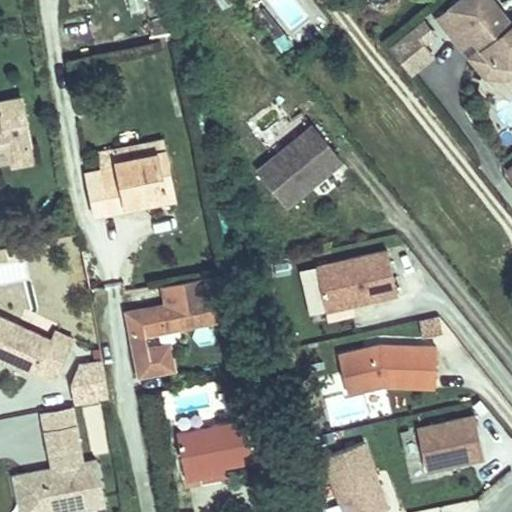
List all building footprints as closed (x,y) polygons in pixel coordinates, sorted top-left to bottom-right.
[(466,0),(452,0),(421,26),(447,56),(462,43),(470,53),(464,58),(475,70),(499,74),(511,63),(511,33),(504,24),(494,33),(466,0)] [(410,35),(398,46),(409,58),(421,48),(410,35)] [(398,46),(379,62),(399,86),(418,70),(409,58),(398,46)] [(475,70),(464,58),(453,67),(462,84),(491,92),(503,80),(499,74),(475,70)] [(0,147),(7,146),(5,135),(28,130),(19,86),(0,89),(0,147)] [(98,122),(100,132),(144,126),(142,115),(98,122)] [(345,161),(311,123),(255,168),(288,209),(345,161)] [(124,179),(151,175),(144,126),(100,132),(101,139),(88,140),(88,144),(69,147),(75,187),(107,182),(106,176),(123,174),(124,179)] [(511,166),(501,174),(511,188),(511,166)] [(383,248),(311,266),(324,316),(396,298),(383,248)] [(132,282),(135,308),(195,300),(192,274),(182,275),(179,254),(139,260),(142,281),(132,282)] [(0,341),(0,386),(19,393),(22,386),(43,394),(55,359),(33,352),(0,341)] [(33,352),(55,359),(58,352),(36,344),(33,352)] [(435,392),(435,346),(339,347),(339,392),(435,392)] [(338,377),(318,382),(329,430),(389,415),(383,390),(343,399),(338,377)] [(212,396),(140,408),(150,460),(173,455),(172,451),(220,443),(212,396)] [(415,446),(401,448),(408,489),(451,481),(449,468),(482,462),(474,415),(411,426),(415,446)] [(385,511),(365,442),(320,455),(336,511),(385,511)] [(28,450),(31,466),(59,461),(56,445),(28,450)] [(31,466),(35,486),(62,481),(59,461),(31,466)] [(84,511),(78,478),(62,481),(35,486),(0,492),(0,499),(2,511),(84,511)]
